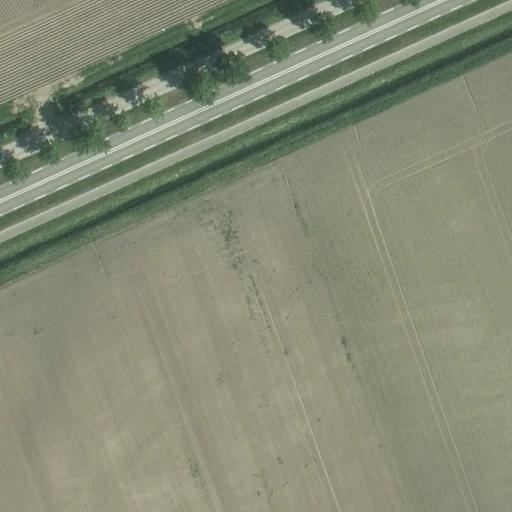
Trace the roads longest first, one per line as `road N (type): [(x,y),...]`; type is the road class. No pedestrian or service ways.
road 1 (primary): [(0,200),(441,0)]
road 2 (unclassified): [(0,154),(344,0)]
